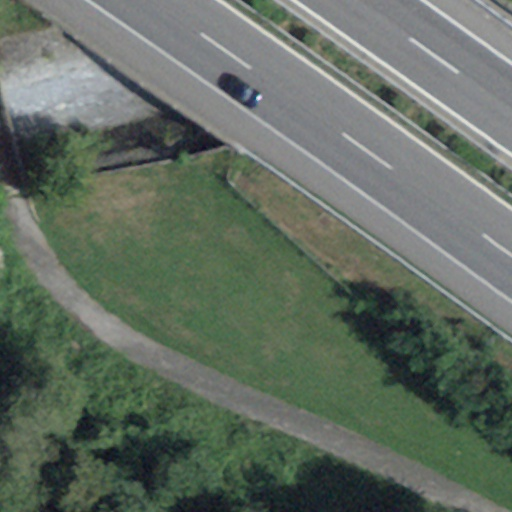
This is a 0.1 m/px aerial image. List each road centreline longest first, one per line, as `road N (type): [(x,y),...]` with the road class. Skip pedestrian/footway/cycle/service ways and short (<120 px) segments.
road 1 (unknown): [(453,511),(283,435),(88,296),(2,208)]
road 2 (motorway): [(133,0),(511,264)]
road 3 (motorway): [(511,115),(338,0)]
